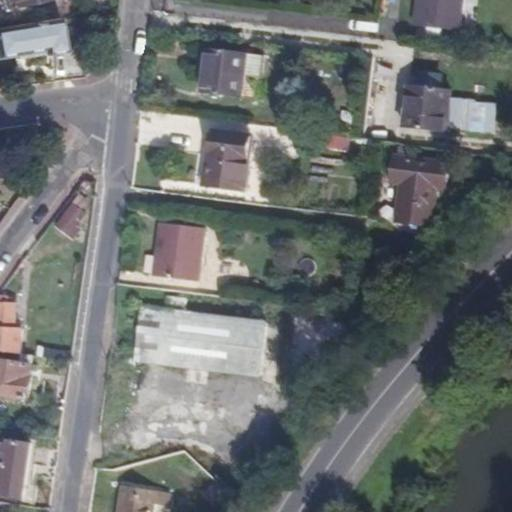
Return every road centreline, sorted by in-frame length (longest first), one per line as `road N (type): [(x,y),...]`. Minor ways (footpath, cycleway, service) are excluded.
road 1 (residential): [(121,140),(69,511)]
road 2 (secondary): [(297,511),(361,424),(511,254)]
road 3 (residential): [(121,140),(69,154),(0,246)]
road 4 (residential): [(124,99),(0,113)]
